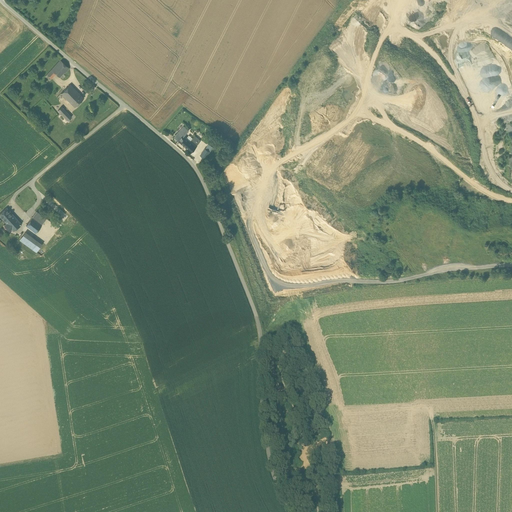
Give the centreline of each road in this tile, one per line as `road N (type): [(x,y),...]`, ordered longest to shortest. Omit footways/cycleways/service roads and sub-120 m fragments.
road 1 (unclassified): [(0,0),(199,174),(259,328),(271,471),(293,511)]
road 2 (track): [(274,347),(287,474)]
